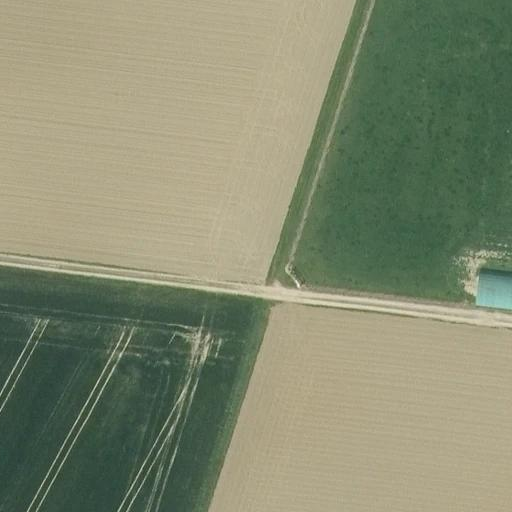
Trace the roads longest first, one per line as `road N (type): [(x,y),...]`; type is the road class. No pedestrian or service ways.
road 1 (track): [(511,320),(272,293),(117,286),(0,261)]
road 2 (track): [(272,293),(364,0)]
road 3 (track): [(272,293),(212,511)]
